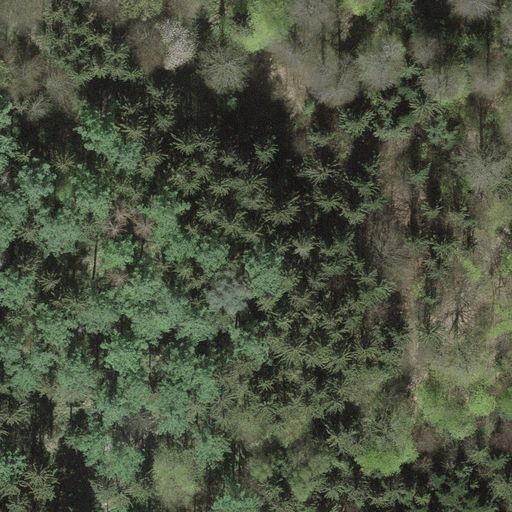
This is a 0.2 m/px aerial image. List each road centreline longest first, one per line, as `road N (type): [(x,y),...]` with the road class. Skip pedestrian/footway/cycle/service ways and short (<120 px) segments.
road 1 (track): [(511,215),(413,349),(360,390),(105,511)]
road 2 (track): [(232,0),(0,180)]
